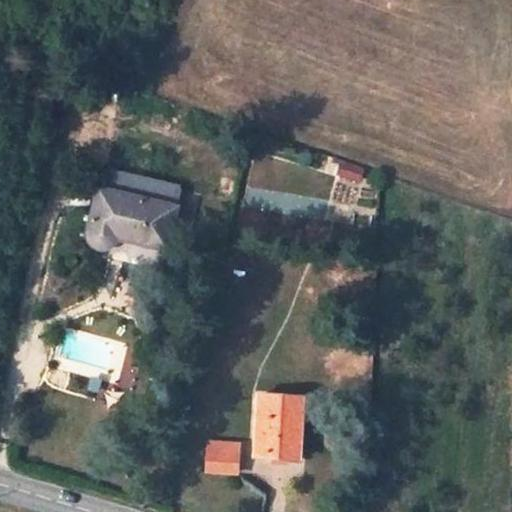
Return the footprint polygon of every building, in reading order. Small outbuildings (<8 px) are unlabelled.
[(343,164),(340,174),(358,179),(360,169),(343,164)] [(181,189),(103,170),(89,236),(89,237),(90,241),(92,245),(96,247),(100,248),(106,248),(111,246),(116,243),(119,238),(121,239),(167,250),(181,189)] [(301,439),(304,397),(260,394),(256,455),(293,457),(294,439),(301,439)] [(294,439),(293,457),(300,457),(301,439),(294,439)] [(244,473),(244,441),(209,441),(209,473),(244,473)]
